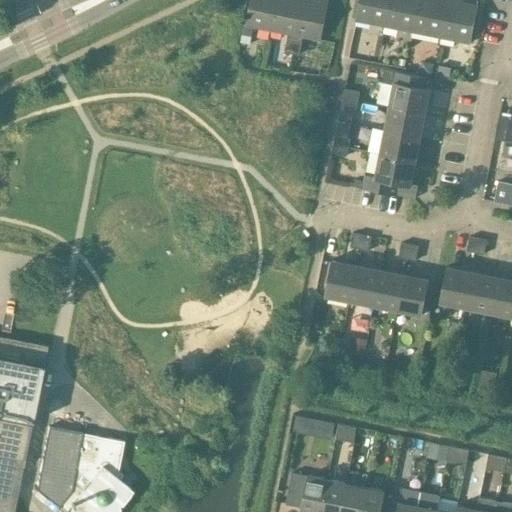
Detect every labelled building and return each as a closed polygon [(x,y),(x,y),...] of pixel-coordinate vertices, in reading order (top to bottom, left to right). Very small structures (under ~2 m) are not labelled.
[(271,30),(277,0),(250,0),(246,24),(242,24),(240,34),(252,37),(254,27),(271,30)] [(292,53),(302,0),(277,0),(271,30),(288,33),(284,52),(292,53)] [(321,40),(328,4),(306,0),(302,0),(292,53),(299,55),(303,36),(321,40)] [(384,26),(384,22),(388,0),(358,0),(356,16),(368,18),(367,23),(384,26)] [(412,32),(413,27),(418,0),(388,0),(384,22),(397,24),(396,29),(412,32)] [(440,37),(441,33),(447,0),(418,0),(413,27),(425,29),(424,35),(440,37)] [(452,40),(469,44),(476,5),(461,3),(461,0),(447,0),(441,33),(453,35),(452,40)] [(392,85),(388,106),(426,114),(431,89),(425,88),(427,77),(408,73),(385,69),(382,83),(392,85)] [(343,97),(358,100),(359,92),(344,89),(343,97)] [(341,107),(356,110),(358,100),(343,97),(341,107)] [(384,130),(421,138),(426,114),(388,106),(384,130)] [(502,155),(511,157),(511,117),(510,117),(502,155)] [(379,153),(416,161),(421,138),(384,130),(379,153)] [(333,144),(348,147),(350,139),(334,137),(333,144)] [(331,154),(346,156),(348,147),(333,144),(331,154)] [(354,187),(397,195),(397,194),(396,194),(398,183),(411,186),(416,161),(379,153),(374,178),(365,176),(364,182),(355,180),(354,187)] [(493,202),(511,206),(511,184),(497,181),(493,202)] [(350,248),(359,250),(362,235),(354,234),(350,248)] [(359,250),(368,252),(371,237),(362,235),(359,250)] [(467,251),(474,252),(477,238),(469,237),(467,251)] [(474,252),(483,254),(486,240),(477,238),(474,252)] [(398,258),(406,259),(409,245),(401,243),(398,258)] [(406,259),(415,261),(418,247),(409,245),(406,259)] [(324,297),(349,302),(356,265),(331,260),(324,297)] [(349,302),(372,307),(380,270),(356,265),(349,302)] [(439,304),(463,309),(470,272),(446,267),(439,304)] [(372,307),(396,311),(403,274),(380,270),(372,307)] [(463,309),(486,314),(494,276),(470,272),(463,309)] [(396,311),(421,316),(428,279),(403,274),(396,311)] [(510,318),(511,308),(511,279),(494,276),(486,314),(510,318)] [(42,366),(46,346),(0,337),(0,511),(13,511),(30,426),(42,366)] [(348,350),(368,352),(369,340),(349,339),(348,350)] [(491,400),(497,374),(480,370),(474,396),(491,400)] [(295,415),(293,428),(305,430),(308,418),(295,415)] [(119,482),(124,476),(119,472),(124,442),(84,434),(49,427),(40,469),(36,490),(59,509),(62,511),(119,511),(119,508),(129,496),(132,492),(129,489),(119,482)] [(428,457),(466,461),(468,446),(430,442),(428,457)] [(286,505),(301,508),(307,477),(292,474),(286,505)] [(307,477),(301,508),(300,511),(320,511),(327,481),(307,477)] [(340,511),(346,485),(327,481),(320,511),(340,511)] [(359,511),(365,488),(346,485),(340,511),(359,511)] [(359,511),(380,511),(384,492),(365,488),(359,511)] [(495,511),(498,501),(479,498),(476,510),(475,511),(495,511)] [(511,511),(511,503),(498,501),(495,511),(511,511)] [(416,511),(418,506),(398,502),(396,511),(416,511)]
